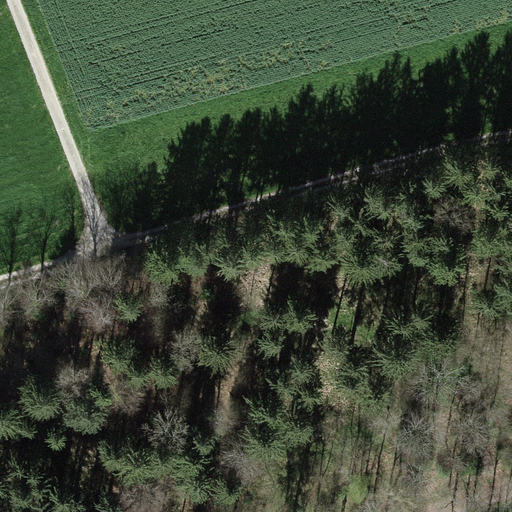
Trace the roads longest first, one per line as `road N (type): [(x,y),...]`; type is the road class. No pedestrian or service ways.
road 1 (track): [(511,140),(446,151),(0,290)]
road 2 (track): [(110,253),(8,0)]
